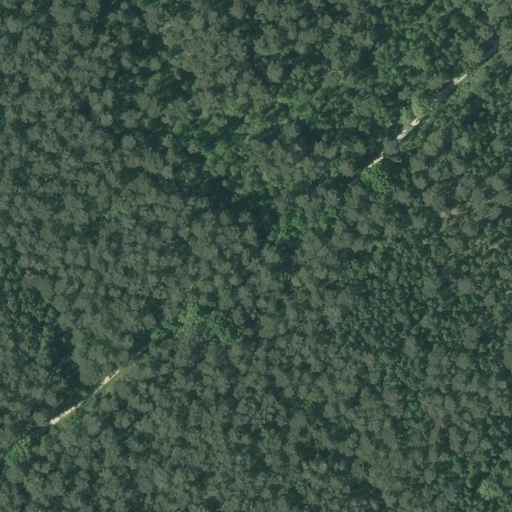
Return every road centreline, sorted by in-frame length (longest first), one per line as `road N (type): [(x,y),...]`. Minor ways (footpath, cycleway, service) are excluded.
road 1 (track): [(511,34),(359,176),(0,464)]
road 2 (track): [(359,176),(414,222),(511,378)]
road 3 (track): [(239,45),(348,184)]
